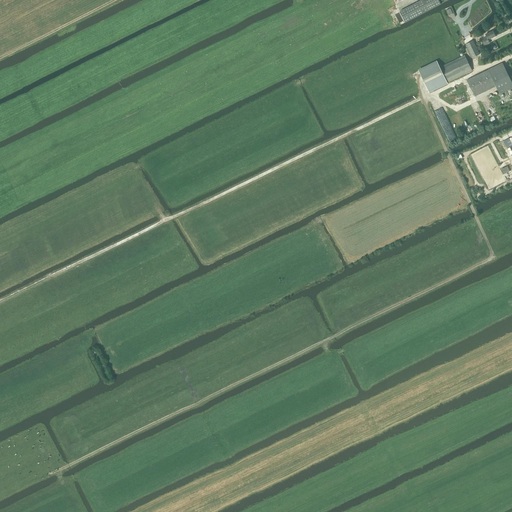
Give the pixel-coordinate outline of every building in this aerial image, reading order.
[(438,0),(421,0),(400,12),(405,22),(441,5),(440,3),(438,0)] [(496,36),(493,31),(486,35),(487,37),(482,40),(485,46),(490,43),(489,40),(496,36)] [(466,45),(467,46),(473,58),(480,55),(473,41),(466,45)] [(436,61),(418,70),(429,93),(448,84),(447,83),(472,71),(465,56),(460,58),(440,68),(439,69),(436,61)] [(497,86),(498,90),(501,94),(511,88),(511,82),(503,63),(489,70),(490,72),(497,86)] [(489,70),(467,81),(475,97),(497,86),(490,72),(489,70)] [(507,166),(501,169),(504,174),(510,171),(507,166)]
